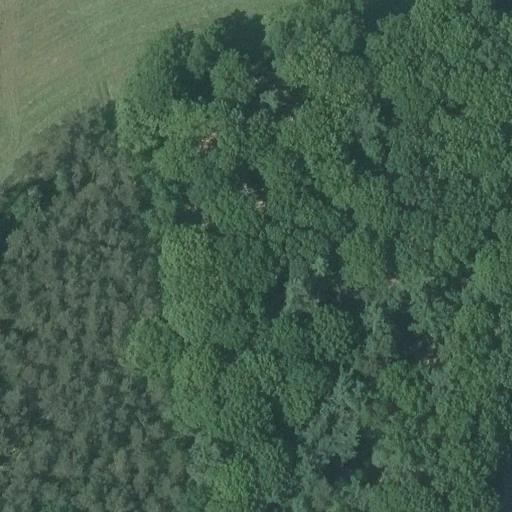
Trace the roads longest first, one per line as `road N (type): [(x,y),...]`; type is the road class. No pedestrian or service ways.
road 1 (track): [(0,196),(35,166),(371,48),(462,0)]
road 2 (track): [(193,511),(168,276),(94,44)]
